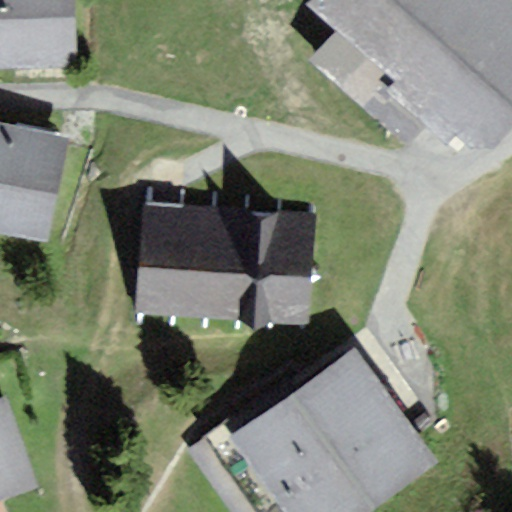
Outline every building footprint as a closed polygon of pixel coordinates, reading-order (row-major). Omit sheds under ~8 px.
[(0,0),(0,68),(75,68),(74,0),(0,0)] [(511,109),(511,0),(366,0),(499,124),(511,109)] [(0,231),(54,243),(74,140),(0,125),(0,231)] [(306,323),(311,219),(143,210),(137,314),(306,323)] [(352,511),(430,458),(350,344),(218,436),(271,511),(352,511)] [(0,505),(36,493),(4,397),(0,398),(0,505)]
